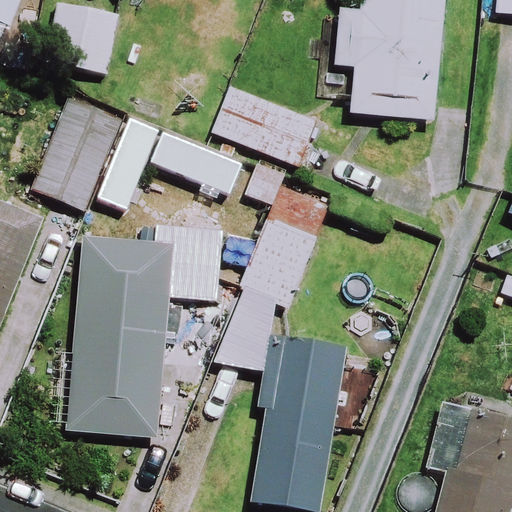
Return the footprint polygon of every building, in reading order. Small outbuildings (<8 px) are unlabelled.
[(0,0),(0,52),(21,0),(0,0)] [(440,0),(360,0),(358,20),(337,18),(333,71),(353,73),(349,120),(429,127),(440,0)] [(511,0),(496,0),(496,21),(511,21),(511,0)] [(115,20),(55,10),(44,71),(105,82),(115,20)] [(312,126),(228,93),(210,138),(294,171),(312,126)] [(118,122),(64,102),(29,195),(83,215),(118,122)] [(282,175),(252,162),(237,199),(267,212),(282,175)] [(0,329),(40,224),(0,208),(0,329)] [(313,244),(263,226),(238,295),(287,313),(313,244)] [(70,359),(54,358),(45,432),(148,444),(165,301),(212,306),(219,238),(156,231),(154,251),(83,242),(70,359)] [(266,320),(241,311),(227,352),(251,361),(266,320)] [(317,511),(340,355),(267,344),(256,414),(263,414),(249,509),(268,511),(317,511)] [(45,415),(22,406),(6,450),(29,458),(45,415)] [(511,511),(511,424),(449,407),(432,469),(446,473),(434,511),(511,511)]
